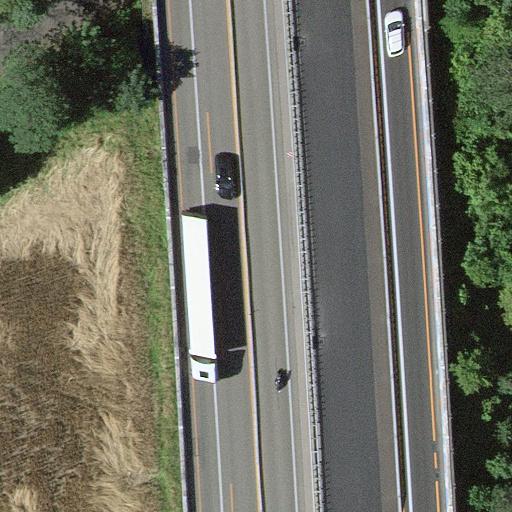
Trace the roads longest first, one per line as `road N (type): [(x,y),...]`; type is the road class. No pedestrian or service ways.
road 1 (motorway): [(226,0),(265,511)]
road 2 (motorway): [(378,511),(343,0)]
